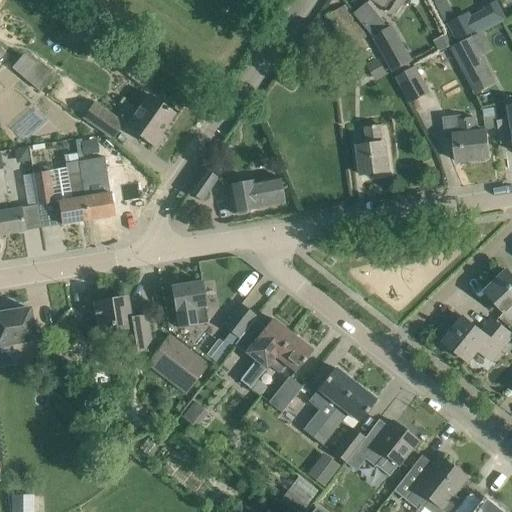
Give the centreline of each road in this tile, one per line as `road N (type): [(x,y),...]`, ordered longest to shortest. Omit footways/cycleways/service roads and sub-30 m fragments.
road 1 (unclassified): [(160,250),(157,213),(299,0)]
road 2 (unclassified): [(257,233),(511,198)]
road 3 (residential): [(380,354),(511,228)]
road 4 (residential): [(380,354),(284,278),(257,233)]
road 5 (residential): [(511,460),(380,354)]
road 6 (unclassified): [(0,278),(160,250)]
